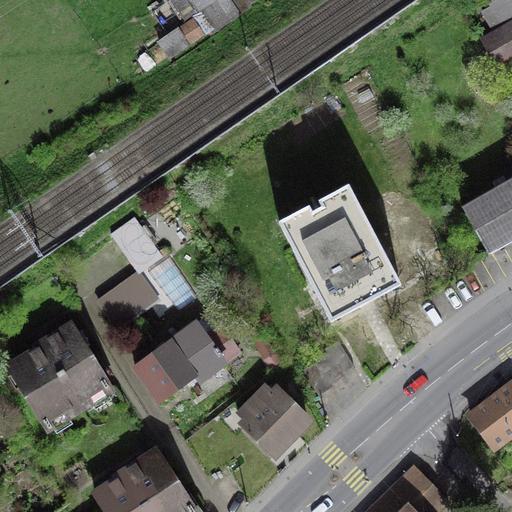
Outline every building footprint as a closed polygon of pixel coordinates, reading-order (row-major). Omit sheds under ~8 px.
[(253,9),(246,0),(185,0),(159,18),(172,36),(155,48),(170,68),(253,9)] [(511,0),(494,0),(488,3),(501,26),(511,19),(511,0)] [(511,25),(482,43),(496,66),(511,56),(511,25)] [(511,179),(463,208),(490,255),(511,242),(511,179)] [(349,190),(280,228),(332,322),(401,284),(349,190)] [(121,240),(143,271),(167,254),(145,223),(121,240)] [(118,336),(162,307),(146,281),(101,310),(118,336)] [(235,365),(208,326),(142,371),(169,411),(235,365)] [(128,393),(85,328),(19,372),(62,437),(128,393)] [(308,369),(321,391),(354,372),(342,350),(308,369)] [(317,420),(276,381),(234,424),(274,463),(317,420)] [(511,398),(508,393),(461,429),(488,465),(511,447),(511,398)] [(218,511),(172,450),(116,491),(131,511),(218,511)]
